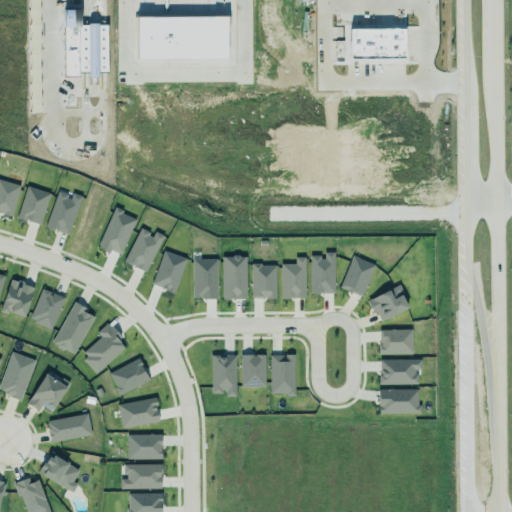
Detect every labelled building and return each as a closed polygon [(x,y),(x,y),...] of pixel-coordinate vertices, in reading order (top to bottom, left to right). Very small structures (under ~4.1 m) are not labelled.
[(226,58),(226,16),(136,17),(136,59),(226,58)] [(0,178),(19,184),(10,215),(0,212),(0,178)] [(16,217),(39,225),(49,194),(26,186),(16,217)] [(44,226),(67,235),(81,196),(71,192),(70,196),(57,191),(44,226)] [(136,218),(113,208),(97,246),(119,255),(136,218)] [(144,272),(163,236),(153,231),(152,234),(139,228),(122,261),(144,272)] [(308,254),(319,253),(319,257),(322,257),(322,250),(332,250),(332,290),(308,290),(308,254)] [(361,297),(374,265),(352,255),(338,287),(361,297)] [(245,256),(221,256),(221,299),(245,299),(245,256)] [(304,257),(294,257),(294,263),(279,264),(279,298),(304,298),(304,257)] [(216,259),(191,258),(191,298),(216,299),(216,259)] [(251,298),(275,298),(274,264),(250,264),(251,298)] [(32,285),(7,280),(0,312),(25,317),(32,285)] [(378,322),(408,308),(397,285),(367,300),(378,322)] [(50,330),(63,298),(41,289),(28,321),(50,330)] [(94,315),(72,303),(51,343),(73,354),(94,315)] [(126,346),(106,323),(95,332),(99,337),(79,355),(95,373),(126,346)] [(379,355),(412,354),(411,329),(378,330),(379,355)] [(0,392),(19,400),(34,360),(10,351),(0,379),(0,392)] [(239,387),(264,387),(264,355),(240,354),(239,387)] [(235,355),(210,355),(210,392),(225,393),(224,396),(234,397),(235,355)] [(293,395),(294,355),(270,355),(269,394),(293,395)] [(118,395),(148,381),(137,358),(107,373),(118,395)] [(418,384),(418,359),(378,360),(378,384),(418,384)] [(37,411),(41,405),(50,411),(66,388),(45,374),(25,403),(37,411)] [(417,389),(377,389),(377,414),(418,413),(417,389)] [(117,403),(120,427),(158,423),(155,398),(117,403)] [(90,434),(86,413),(45,421),(49,442),(90,434)] [(126,459),(160,459),(160,434),(126,434),(126,459)] [(160,488),(160,464),(123,464),(123,478),(119,479),(119,489),(160,488)] [(48,511),(37,480),(29,483),(27,478),(14,482),(24,511),(48,511)] [(126,511),(160,511),(160,493),(126,493),(126,511)]
